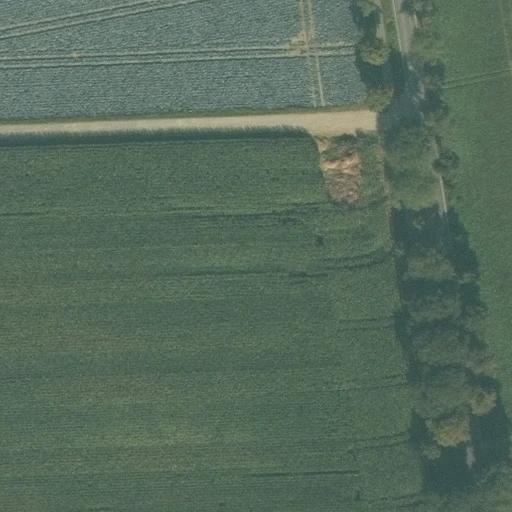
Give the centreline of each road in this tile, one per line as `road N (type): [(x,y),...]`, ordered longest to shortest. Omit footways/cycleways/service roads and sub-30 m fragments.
road 1 (tertiary): [(478,511),(400,0)]
road 2 (track): [(0,135),(419,117)]
